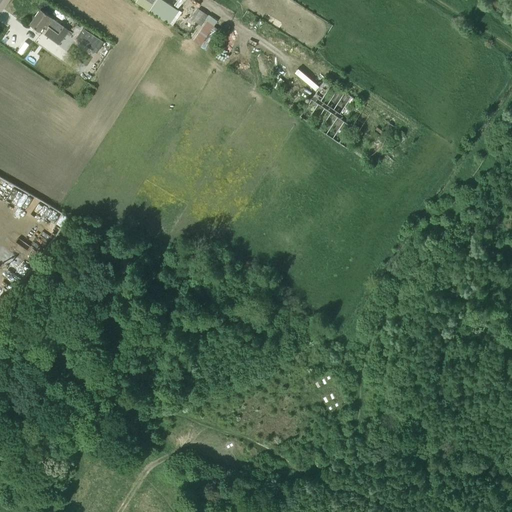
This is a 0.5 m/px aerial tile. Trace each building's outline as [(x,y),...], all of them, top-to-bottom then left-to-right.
[(136,0),(135,1),(149,10),(156,0),(136,0)] [(162,0),(156,0),(149,10),(169,24),(178,10),(162,0)] [(58,34),(64,26),(40,9),(29,24),(39,32),(45,24),(58,34)] [(201,26),(205,20),(208,15),(198,9),(191,19),(201,26)] [(201,46),(214,26),(217,21),(208,15),(205,20),(206,21),(193,41),(201,46)] [(84,29),(79,25),(72,35),(77,38),(84,29)] [(214,26),(201,46),(209,51),(216,41),(220,44),(226,34),(214,26)]
